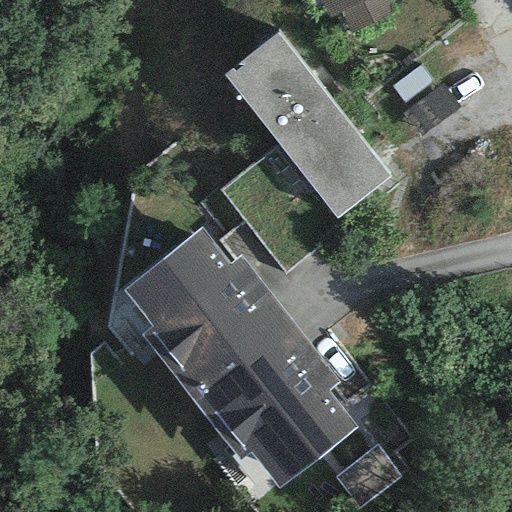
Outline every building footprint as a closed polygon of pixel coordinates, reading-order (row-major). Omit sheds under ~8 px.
[(319,0),(330,20),(342,14),(351,33),(390,13),(383,0),(319,0)] [(389,177),(275,34),(222,76),(277,145),(220,190),(284,273),(342,228),(335,219),(389,177)] [(139,335),(189,398),(286,320),(237,258),(227,266),(199,230),(122,291),(150,327),(139,335)] [(336,383),(286,320),(189,398),(239,461),(248,453),(277,489),(355,427),(326,391),(336,383)] [(399,477),(375,446),(333,477),(356,509),(399,477)]
